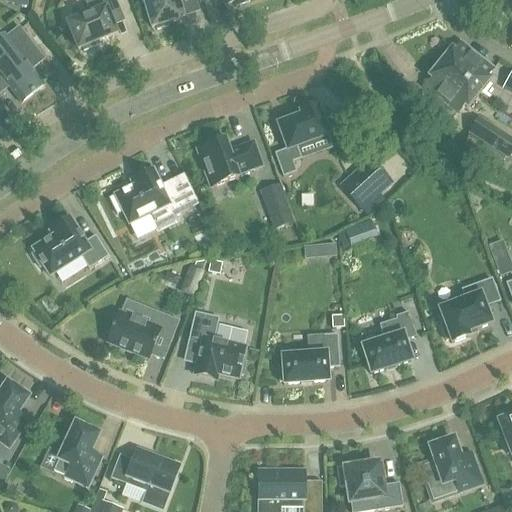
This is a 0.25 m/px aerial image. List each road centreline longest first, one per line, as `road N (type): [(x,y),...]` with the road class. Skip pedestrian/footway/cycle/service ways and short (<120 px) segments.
road 1 (residential): [(0,194),(146,104),(426,0)]
road 2 (residential): [(0,152),(110,84),(328,0)]
road 3 (residential): [(0,231),(148,135),(311,73)]
road 4 (residential): [(511,365),(381,415),(222,430)]
road 5 (residential): [(222,430),(142,413),(0,333)]
